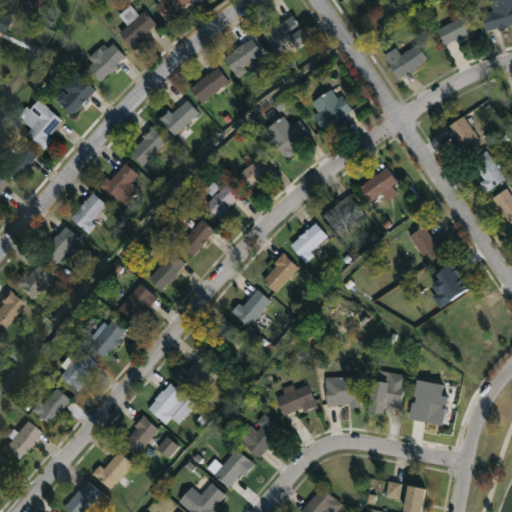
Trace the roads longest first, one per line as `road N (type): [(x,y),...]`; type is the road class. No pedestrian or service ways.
road 1 (residential): [(12,511),(266,221),(397,117),(511,59)]
road 2 (residential): [(511,291),(316,0)]
road 3 (residential): [(0,245),(121,106),(246,0)]
road 4 (residential): [(257,511),(308,453),(337,438),(459,457)]
road 5 (residential): [(449,511),(470,419),(511,359)]
